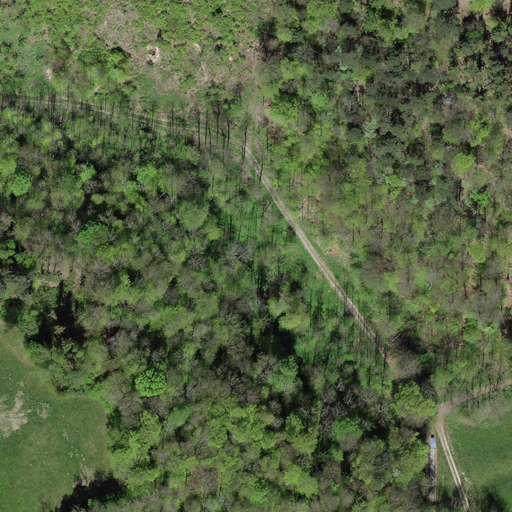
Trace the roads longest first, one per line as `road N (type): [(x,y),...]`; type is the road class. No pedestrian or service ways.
road 1 (track): [(438,413),(398,371),(234,141),(177,123),(0,95)]
road 2 (track): [(467,511),(438,413),(511,381)]
